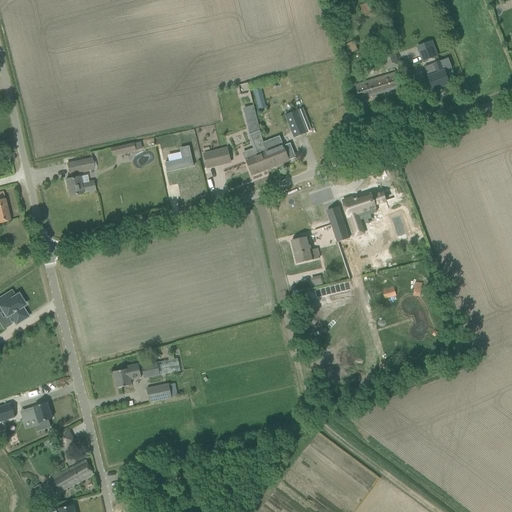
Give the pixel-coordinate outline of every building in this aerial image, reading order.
[(359,6),(363,18),(379,13),(375,1),(359,6)] [(345,45),(350,54),(358,50),(353,41),(345,45)] [(416,47),(421,62),(437,57),(431,42),(416,47)] [(378,48),(384,71),(399,67),(392,44),(378,48)] [(425,68),(433,90),(449,84),(441,61),(425,68)] [(355,85),(360,100),(400,88),(396,73),(355,85)] [(261,89),(254,91),(259,111),(266,109),(261,89)] [(286,115),(295,138),(311,132),(302,109),(286,115)] [(254,148),(243,153),(245,158),(252,176),(268,169),(261,152),(266,150),(264,144),(260,131),(250,135),(249,136),(254,148)] [(261,152),(268,169),(289,161),(296,158),(290,143),(284,146),(280,138),(264,144),(266,150),(261,152)] [(111,149),(112,156),(136,152),(134,144),(111,149)] [(180,149),(182,159),(165,163),(167,172),(194,167),(189,146),(180,149)] [(204,154),(207,168),(231,163),(227,148),(204,154)] [(67,164),(69,175),(94,169),(92,158),(67,164)] [(80,177),(65,180),(69,197),(83,194),(82,193),(95,191),(94,182),(89,184),(82,185),(80,177)] [(0,223),(10,221),(3,193),(0,193),(0,223)] [(338,203),(337,203),(342,220),(343,219),(350,239),(359,236),(353,220),(371,214),(369,208),(380,204),(377,195),(366,199),(365,196),(347,202),(346,200),(338,203)] [(410,220),(417,218),(410,196),(398,199),(403,216),(398,217),(404,237),(414,234),(410,220)] [(324,219),(331,240),(342,237),(335,216),(324,219)] [(352,241),(358,267),(385,261),(379,235),(352,241)] [(291,242),(296,263),(320,258),(318,249),(311,251),(308,238),(291,242)] [(413,297),(420,298),(422,284),(415,283),(413,297)] [(382,291),(385,300),(396,296),(394,287),(382,291)] [(11,291),(0,298),(0,312),(3,311),(7,317),(10,315),(16,325),(27,318),(21,308),(24,306),(17,296),(14,298),(11,291)] [(142,366),(144,379),(180,372),(178,359),(142,366)] [(114,372),(117,389),(131,386),(130,381),(141,379),(138,364),(127,367),(128,370),(114,372)] [(378,375),(380,381),(396,375),(394,369),(378,375)] [(147,389),(149,403),(177,397),(174,384),(169,385),(147,389)] [(34,408),(25,410),(28,420),(36,417),(39,425),(35,426),(35,427),(37,432),(51,428),(48,420),(52,419),(47,403),(34,407),(34,408)] [(11,405),(0,408),(0,421),(15,417),(11,405)] [(61,444),(64,449),(75,443),(72,438),(68,431),(57,437),(61,444)] [(46,480),(54,496),(63,492),(62,491),(93,475),(86,460),(72,468),(71,467),(46,480)] [(33,488),(38,496),(44,492),(40,484),(33,488)]
